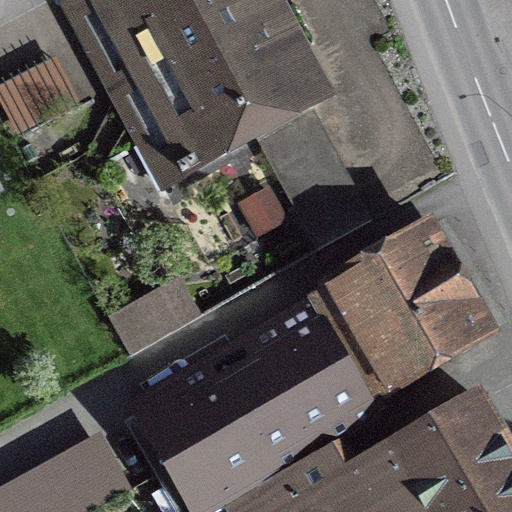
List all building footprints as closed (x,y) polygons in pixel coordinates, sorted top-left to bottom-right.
[(60,0),(102,80),(160,191),(257,137),(309,110),(249,0),(60,0)] [(73,112),(47,69),(0,96),(0,116),(17,145),(73,112)] [(365,217),(309,110),(257,137),(313,244),(365,217)] [(194,511),(218,511),(231,504),(335,444),(376,420),(366,404),(486,334),(443,259),(442,260),(425,231),(375,260),(324,289),(131,402),(194,511)] [(127,356),(197,316),(177,281),(107,320),(127,356)] [(511,511),(511,466),(475,403),(352,474),(335,444),(231,504),(235,511),(511,511)] [(0,511),(76,511),(131,484),(104,434),(0,488),(0,511)]
